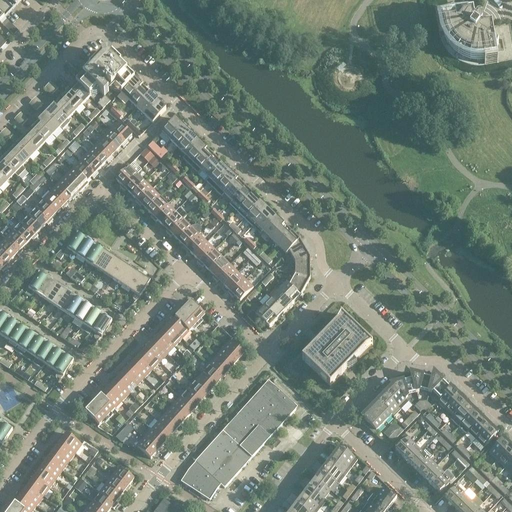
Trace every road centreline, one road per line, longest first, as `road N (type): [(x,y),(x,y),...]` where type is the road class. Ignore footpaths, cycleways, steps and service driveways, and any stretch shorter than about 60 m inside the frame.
road 1 (tertiary): [(105,7),(366,255)]
road 2 (tertiary): [(377,244),(130,0)]
road 3 (residential): [(0,485),(55,409),(181,277)]
road 4 (residential): [(179,108),(107,33),(93,29),(0,123)]
road 5 (residential): [(338,284),(323,269),(320,244),(179,108)]
road 6 (tertiary): [(366,255),(511,398)]
road 7 (residential): [(130,511),(260,360)]
road 8 (tertiary): [(511,376),(377,244)]
road 9 (residential): [(511,433),(443,366),(403,350)]
road 10 (residential): [(0,291),(93,191)]
road 11 (residential): [(181,277),(93,191)]
